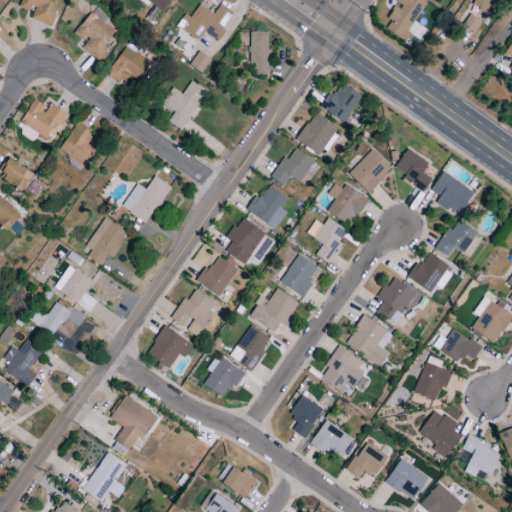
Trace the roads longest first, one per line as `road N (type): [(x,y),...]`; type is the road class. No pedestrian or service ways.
road 1 (residential): [(6,511),(338,36)]
road 2 (residential): [(358,511),(247,433),(184,408),(115,357)]
road 3 (residential): [(227,195),(40,65),(0,106)]
road 4 (residential): [(247,433),(398,226)]
road 5 (secondary): [(511,160),(407,86)]
